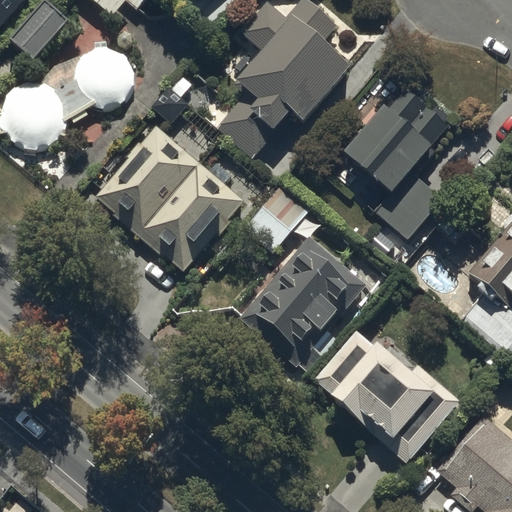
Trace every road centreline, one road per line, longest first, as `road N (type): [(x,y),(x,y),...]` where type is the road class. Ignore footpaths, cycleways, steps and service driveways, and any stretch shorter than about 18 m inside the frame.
road 1 (primary): [(0,296),(254,511)]
road 2 (primary): [(144,511),(0,387)]
